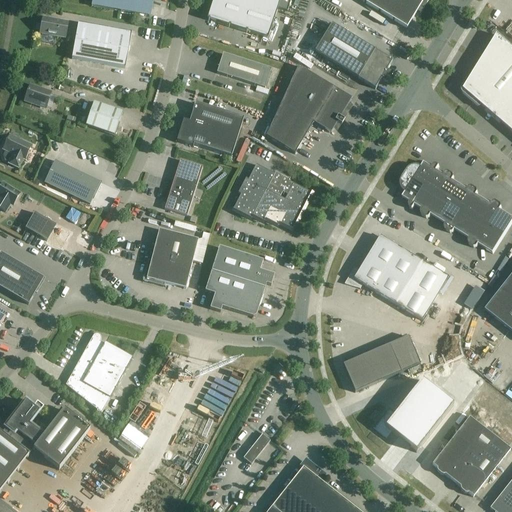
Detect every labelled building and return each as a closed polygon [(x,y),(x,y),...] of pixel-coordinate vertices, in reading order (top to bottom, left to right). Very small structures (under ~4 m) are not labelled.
[(150,17),(153,0),(92,0),(91,7),(118,12),(150,17)] [(268,40),(277,10),(247,0),(213,0),(207,21),(268,40)] [(287,13),(290,0),(247,0),(277,10),(287,13)] [(364,0),(363,3),(406,29),(417,12),(420,14),(428,1),(425,0),(364,0)] [(65,39),(68,23),(42,18),(40,34),(65,39)] [(331,21),(313,51),(374,89),(393,60),(331,21)] [(125,70),(131,34),(78,24),(71,60),(125,70)] [(478,68),(463,91),(485,110),(501,123),(511,132),(511,48),(498,36),(478,68)] [(264,89),(270,70),(223,55),(217,74),(264,89)] [(331,134),(351,99),(298,67),(266,137),(295,155),(313,124),(331,134)] [(46,109),(51,94),(30,86),(24,102),(46,109)] [(114,136),(122,113),(93,103),(86,126),(114,136)] [(231,158),(243,120),(195,104),(189,123),(183,122),(176,143),(193,148),(193,146),(231,158)] [(32,119),(33,112),(15,107),(13,114),(32,119)] [(18,138),(17,136),(15,136),(13,136),(12,137),(10,136),(7,141),(6,140),(5,142),(4,143),(4,145),(5,146),(3,151),(13,155),(9,164),(19,169),(23,160),(25,161),(31,146),(19,140),(18,138)] [(187,217),(202,168),(180,161),(164,210),(187,217)] [(90,205),(100,183),(55,162),(44,184),(90,205)] [(436,171),(436,172),(439,167),(436,165),(433,166),(432,169),(424,164),(421,168),(419,167),(417,167),(414,167),(412,167),(410,168),(408,170),(407,171),(404,176),(425,189),(436,171)] [(265,220),(278,227),(280,225),(292,231),(312,194),(311,193),(311,194),(289,182),(290,179),(276,172),(275,175),(256,166),(248,180),(246,179),(238,194),(241,195),(233,210),(232,211),(252,220),(253,218),(264,223),(265,220)] [(437,196),(450,174),(448,173),(445,173),(443,176),(436,172),(436,171),(425,189),(437,196)] [(449,203),(460,186),(452,182),(454,179),(453,176),(450,174),(437,196),(449,203)] [(415,206),(425,189),(404,176),(402,180),(401,182),(400,184),(400,186),(401,189),(402,191),(403,193),(405,194),(402,198),(410,203),(408,206),(409,209),(412,211),(415,206)] [(20,194),(3,184),(0,188),(0,209),(6,213),(9,207),(12,208),(20,194)] [(460,186),(449,203),(461,211),(474,189),(472,188),(469,188),(467,191),(460,186)] [(424,218),(437,196),(425,189),(415,206),(422,211),(420,213),(421,216),(424,218)] [(473,218),(484,201),(476,196),(477,194),(477,191),(474,189),(461,211),(473,218)] [(438,221),(449,203),(437,196),(424,218),(426,219),(429,219),(431,216),(438,221)] [(485,226),(498,204),(495,202),(493,203),(491,206),(484,201),(473,218),(485,226)] [(448,233),(461,211),(449,203),(438,221),(446,225),(444,228),(445,231),(448,233)] [(498,204),(485,226),(503,238),(511,223),(511,218),(500,211),(501,209),(501,206),(498,204)] [(462,236),(473,218),(461,211),(448,233),(450,234),(453,233),(455,231),(462,236)] [(34,214),(25,230),(61,250),(70,234),(34,214)] [(471,247),(485,226),(473,218),(462,236),(469,240),(468,243),(469,246),(471,247)] [(485,226),(471,247),(474,249),(477,248),(478,246),(493,255),(503,238),(485,226)] [(185,290),(198,241),(159,231),(151,262),(148,261),(142,282),(164,288),(165,285),(185,290)] [(423,259),(408,250),(389,239),(381,234),(359,269),(354,267),(345,283),(361,288),(362,286),(370,290),(396,306),(422,322),(450,276),(424,260),(423,259)] [(271,287),(274,276),(260,272),(263,262),(219,248),(205,293),(214,296),(210,310),(220,313),(222,309),(253,319),(256,317),(266,285),(271,287)] [(44,279),(0,254),(0,289),(28,306),(44,279)] [(511,330),(511,277),(487,310),(511,330)] [(104,345),(100,343),(101,342),(101,341),(101,340),(101,339),(101,338),(100,337),(99,336),(98,336),(97,335),(96,335),(95,336),(94,336),(93,337),(65,386),(101,415),(132,359),(105,344),(104,345)] [(356,393),(383,381),(401,373),(411,369),(420,365),(418,360),(410,342),(408,337),(398,341),(393,343),(389,345),(378,350),(373,352),(371,353),(344,365),(356,393)] [(388,411),(373,430),(386,441),(391,435),(416,454),(453,406),(422,382),(395,416),(388,411)] [(6,430),(1,436),(0,434),(0,493),(28,457),(26,455),(30,449),(59,471),(90,431),(64,411),(54,424),(43,416),(39,421),(35,418),(39,413),(25,403),(5,429),(6,430)] [(450,442),(475,462),(491,475),(510,451),(469,419),(450,442)] [(261,437),(243,460),(251,466),(269,443),(261,437)] [(456,485),(475,462),(450,442),(432,466),(437,470),(437,471),(438,473),(441,476),(443,476),(445,476),(456,485)] [(110,463),(116,456),(98,443),(92,451),(110,463)] [(473,498),(491,475),(475,462),(456,485),(460,488),(460,490),(461,492),(464,494),(466,495),(468,494),(473,498)] [(358,511),(318,480),(321,477),(306,465),(268,511),(358,511)] [(166,479),(169,471),(158,468),(155,476),(166,479)] [(75,480),(72,484),(81,490),(84,486),(75,480)] [(511,511),(511,481),(490,509),(492,511),(511,511)]
